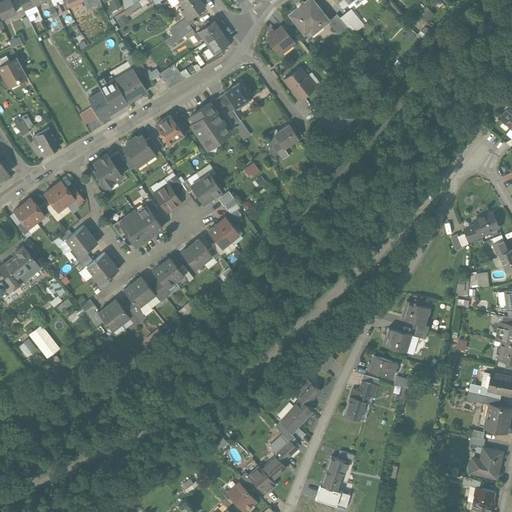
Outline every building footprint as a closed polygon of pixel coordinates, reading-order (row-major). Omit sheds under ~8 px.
[(0,0),(0,19),(14,13),(8,0),(0,0)] [(31,0),(17,0),(22,11),(34,5),(31,0)] [(53,7),(49,0),(45,0),(47,2),(46,2),(48,10),(52,18),(57,16),(53,7)] [(81,0),(86,10),(100,4),(98,0),(81,0)] [(120,0),(111,0),(108,1),(111,12),(123,8),(120,0)] [(204,8),(198,0),(182,0),(180,2),(177,4),(187,19),(190,17),(190,18),(204,8)] [(312,0),(306,0),(288,15),(307,39),(327,23),(329,22),(312,0)] [(351,10),(340,19),(350,31),(354,36),(365,27),(351,10)] [(427,10),(420,15),(427,23),(434,18),(427,10)] [(123,26),(131,22),(127,15),(119,19),(123,26)] [(337,16),(329,22),(327,23),(340,39),(350,31),(340,19),(337,16)] [(190,17),(187,19),(168,31),(172,36),(189,25),(194,22),(190,18),(190,17)] [(202,39),(205,43),(221,32),(214,22),(195,34),(193,34),(198,42),(202,39)] [(189,25),(172,36),(166,41),(169,47),(184,36),(186,40),(193,34),(195,34),(189,25)] [(14,39),(8,26),(2,28),(12,52),(22,48),(18,38),(14,39)] [(266,38),(277,52),(292,41),(281,27),(266,38)] [(404,38),(411,46),(420,39),(412,31),(404,38)] [(205,43),(213,54),(228,43),(221,32),(205,43)] [(5,56),(0,59),(0,67),(8,63),(5,56)] [(143,75),(131,56),(125,59),(131,69),(132,69),(137,78),(143,75)] [(8,63),(0,67),(0,72),(8,88),(10,87),(9,86),(16,82),(18,81),(17,80),(25,76),(16,59),(8,63)] [(174,65),(159,75),(169,88),(185,78),(183,75),(181,76),(179,74),(174,65)] [(131,69),(113,80),(123,97),(127,103),(146,92),(137,78),(132,69),(131,69)] [(314,88),(300,70),(293,75),(292,74),(284,80),(289,87),(290,87),(294,91),(293,92),(299,100),(314,88)] [(113,80),(113,79),(99,87),(101,90),(113,111),(127,103),(113,80)] [(237,110),(250,101),(239,84),(225,93),(236,109),(237,110)] [(100,119),(113,111),(101,90),(88,98),(100,119)] [(225,93),(214,100),(233,126),(240,121),(233,111),(236,109),(225,93)] [(511,102),(510,106),(500,117),(511,126),(511,125),(511,102)] [(230,133),(209,103),(190,117),(193,122),(190,124),(207,149),(230,133)] [(342,106),(317,125),(328,140),(353,120),(342,106)] [(97,118),(91,108),(79,115),(85,125),(97,118)] [(168,116),(155,125),(161,133),(168,144),(169,143),(181,135),(168,116)] [(29,133),(20,118),(13,122),(22,137),(29,133)] [(250,136),(240,121),(233,126),(243,141),(250,136)] [(289,126),(268,140),(283,162),(289,158),(283,149),(298,140),(289,126)] [(58,148),(48,129),(32,138),(37,147),(40,145),(46,155),(58,148)] [(168,144),(161,133),(156,137),(165,150),(170,146),(169,143),(168,144)] [(145,141),(141,135),(138,137),(135,137),(131,140),(144,160),(154,154),(145,141)] [(159,151),(150,138),(145,141),(154,154),(159,151)] [(144,160),(131,140),(126,143),(126,146),(123,148),(126,154),(135,166),(144,160)] [(121,157),(118,152),(109,158),(118,172),(127,165),(121,157)] [(109,158),(106,154),(93,163),(97,169),(94,171),(105,188),(121,176),(118,172),(109,158)] [(135,166),(126,154),(121,157),(127,165),(130,170),(135,166)] [(0,179),(9,173),(0,161),(0,179)] [(248,177),(259,172),(255,164),(245,169),(248,177)] [(208,174),(199,180),(212,198),(221,192),(208,174)] [(175,175),(170,179),(173,183),(168,186),(175,197),(186,190),(181,184),(175,175)] [(69,191),(61,180),(52,187),(66,205),(74,198),(69,191)] [(187,180),(181,184),(186,190),(188,194),(193,191),(190,186),(191,185),(187,180)] [(193,191),(202,205),(212,198),(199,180),(191,185),(190,186),(193,191)] [(154,194),(166,212),(179,203),(175,197),(168,186),(167,185),(154,194)] [(66,205),(52,187),(43,194),(57,212),(66,205)] [(83,199),(74,188),(69,191),(74,198),(78,204),(83,199)] [(230,194),(220,201),(223,206),(233,200),(230,194)] [(39,208),(31,198),(22,204),(35,222),(44,215),(39,208)] [(157,210),(150,200),(145,203),(152,214),(157,210)] [(233,200),(223,206),(230,216),(240,209),(233,200)] [(124,232),(134,247),(162,228),(152,214),(145,203),(117,223),(124,232)] [(35,222),(22,204),(13,211),(21,222),(27,229),(35,222)] [(51,214),(43,204),(39,208),(44,215),(46,218),(51,214)] [(480,236),(498,229),(492,214),(474,221),(477,227),(480,236)] [(225,218),(216,225),(230,243),(239,236),(225,218)] [(27,229),(21,222),(17,226),(24,235),(29,232),(27,229)] [(117,223),(117,222),(112,226),(119,236),(124,232),(117,223)] [(216,243),(221,249),(230,243),(216,225),(208,232),(216,243)] [(65,240),(72,249),(90,235),(83,226),(72,235),(65,240)] [(477,227),(466,232),(470,242),(481,238),(480,236),(477,227)] [(68,230),(59,237),(62,242),(65,240),(72,235),(68,230)] [(72,249),(79,257),(85,252),(96,244),(90,235),(72,249)] [(458,235),(451,238),(456,251),(463,248),(458,235)] [(212,257),(198,239),(189,246),(203,264),(212,257)] [(503,242),(493,246),(498,258),(499,257),(499,256),(508,252),(503,242)] [(221,249),(216,243),(211,246),(220,257),(224,253),(221,249)] [(22,245),(14,252),(17,254),(0,267),(0,270),(13,287),(39,267),(22,245)] [(203,264),(189,246),(180,253),(194,270),(203,264)] [(499,257),(507,274),(511,272),(511,250),(508,252),(499,256),(499,257)] [(79,257),(76,260),(80,265),(89,257),(85,252),(79,257)] [(86,267),(93,276),(111,262),(104,253),(93,262),(86,267)] [(89,257),(80,265),(83,269),(86,267),(93,262),(89,257)] [(178,269),(170,258),(161,265),(174,283),(183,276),(178,269)] [(93,276),(100,285),(106,280),(118,271),(111,262),(93,276)] [(174,283),(161,265),(152,272),(160,282),(165,289),(166,289),(174,283)] [(193,279),(182,265),(178,269),(183,276),(189,283),(193,279)] [(488,274),(477,275),(478,289),(489,288),(488,274)] [(65,293),(53,278),(48,282),(45,278),(37,285),(41,290),(49,283),(60,296),(65,293)] [(149,306),(158,299),(149,288),(141,278),(132,284),(149,306)] [(100,285),(97,287),(100,292),(110,284),(106,280),(100,285)] [(165,289),(160,282),(155,286),(163,295),(168,291),(166,289),(165,289)] [(455,292),(462,293),(464,284),(456,283),(455,292)] [(140,313),(149,306),(132,284),(123,291),(132,302),(140,313)] [(155,286),(154,284),(149,288),(158,299),(163,295),(155,286)] [(90,300),(80,308),(84,312),(93,305),(90,300)] [(123,310),(115,301),(107,308),(120,325),(123,329),(132,322),(123,310)] [(424,326),(429,309),(406,301),(400,319),(424,326)] [(140,313),(132,302),(127,306),(135,316),(140,313)] [(93,305),(84,312),(88,318),(96,311),(97,310),(93,305)] [(135,316),(127,306),(123,310),(132,322),(137,318),(135,316)] [(98,315),(111,332),(120,325),(107,308),(98,315)] [(30,333),(44,358),(59,350),(45,324),(30,333)] [(503,336),(501,343),(511,345),(511,325),(506,324),(506,325),(503,336)] [(383,344),(406,352),(412,334),(389,326),(383,344)] [(463,350),(464,340),(457,339),(455,348),(463,350)] [(21,347),(27,356),(36,349),(30,340),(21,347)] [(511,345),(501,343),(500,347),(502,348),(499,361),(507,363),(511,364),(511,345)] [(336,359),(326,350),(314,360),(325,371),(336,359)] [(369,370),(392,377),(393,375),(397,362),(374,355),(369,370)] [(511,377),(491,373),(487,392),(511,396),(511,377)] [(290,389),(299,398),(307,405),(320,390),(304,375),(290,389)] [(413,381),(393,375),(392,377),(390,383),(392,384),(406,388),(410,389),(413,381)] [(372,383),(362,380),(356,398),(364,401),(364,402),(367,403),(372,383)] [(400,421),(406,388),(392,384),(385,417),(400,421)] [(500,401),(479,396),(477,404),(489,407),(499,409),(500,401)] [(344,415),(359,420),(364,402),(364,401),(356,398),(349,397),(344,415)] [(299,398),(279,420),(290,433),(312,408),(307,405),(299,398)] [(485,430),(507,434),(511,411),(499,409),(489,407),(485,430)] [(290,433),(279,420),(274,425),(281,433),(284,436),(284,435),(290,442),(295,438),(290,433)] [(484,434),(473,432),(472,439),(483,441),(484,434)] [(274,456),(260,468),(270,480),(285,467),(281,462),(296,448),(290,442),(284,435),(284,436),(281,433),(268,444),(275,452),(273,454),(274,456)] [(483,441),(472,439),(470,447),(483,450),(483,449),(485,442),(483,441)] [(503,453),(486,449),(483,464),(472,462),(469,473),(498,480),(503,453)] [(354,455),(339,450),(336,458),(348,462),(351,463),(354,455)] [(336,458),(330,456),(321,486),(336,491),(342,473),(344,474),(348,462),(336,458)] [(260,468),(258,465),(248,474),(247,475),(254,483),(264,495),(275,485),(260,468)] [(392,467),(389,479),(395,480),(398,469),(392,467)] [(254,483),(247,475),(248,474),(244,471),(239,475),(250,487),(254,483)] [(197,479),(191,485),(193,488),(200,483),(197,479)] [(255,502),(237,482),(226,492),(244,511),(247,509),(249,511),(254,507),(252,505),(255,502)] [(494,493),(477,490),(476,498),(475,498),(474,504),(475,504),(491,507),(494,493)] [(352,496),(340,492),(338,499),(350,503),(352,496)]
